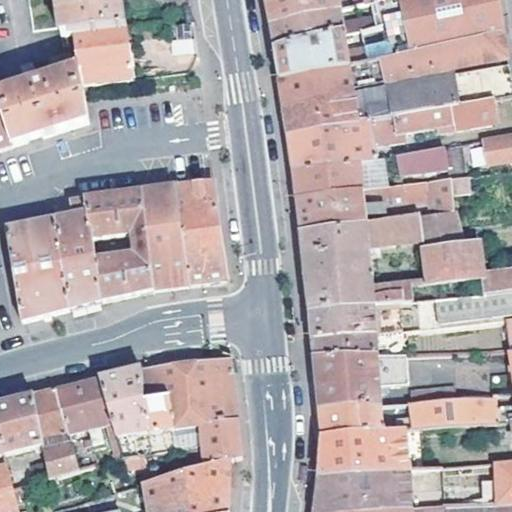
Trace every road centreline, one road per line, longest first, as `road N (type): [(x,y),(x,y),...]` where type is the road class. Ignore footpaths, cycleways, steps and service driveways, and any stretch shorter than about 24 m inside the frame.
road 1 (secondary): [(266,319),(226,0)]
road 2 (tertiary): [(0,371),(102,341),(266,319)]
road 3 (secondary): [(270,511),(266,319)]
road 4 (unknown): [(47,182),(18,0)]
